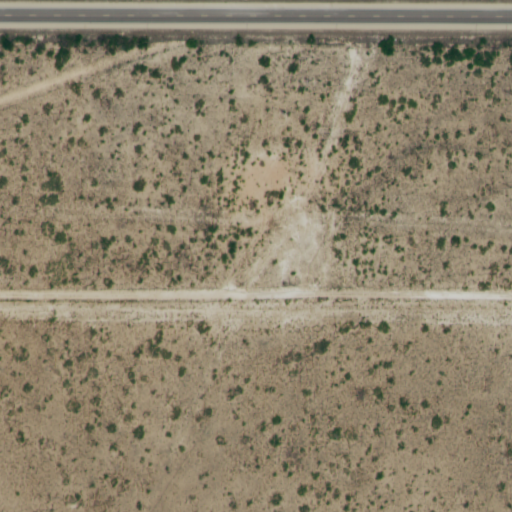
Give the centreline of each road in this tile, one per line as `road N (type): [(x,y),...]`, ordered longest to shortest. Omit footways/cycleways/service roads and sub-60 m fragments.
road 1 (residential): [(0,331),(511,357)]
road 2 (primary): [(0,18),(511,20)]
